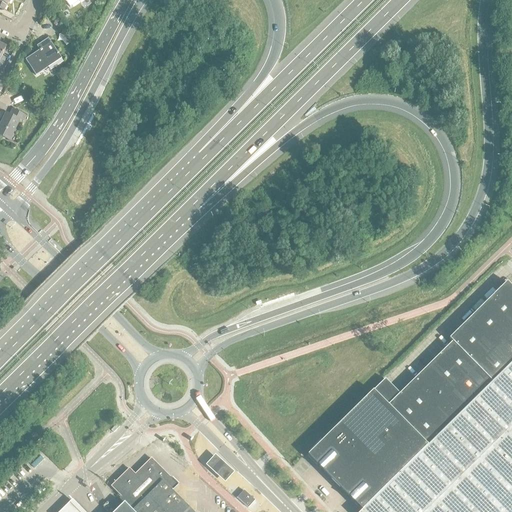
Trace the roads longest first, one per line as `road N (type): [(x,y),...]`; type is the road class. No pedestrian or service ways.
road 1 (trunk): [(193,204),(296,129),(362,99),(393,101),(429,121),(454,182),(444,218),(405,259),(215,334),(184,357)]
road 2 (trunk): [(195,370),(233,339),(392,283),(451,246),(475,210),(487,168),(485,0)]
road 3 (trunk): [(193,204),(395,0)]
road 4 (trunk): [(196,158),(0,354)]
road 5 (trunk): [(0,394),(193,204)]
road 6 (trunk): [(11,214),(64,143),(142,0)]
road 7 (trunk): [(126,0),(66,111),(0,195)]
road 8 (trunk): [(358,0),(196,158)]
road 9 (secondary): [(156,356),(11,214)]
road 10 (secondary): [(0,239),(141,370)]
road 11 (trunk): [(274,0),(279,35),(270,61),(196,158)]
